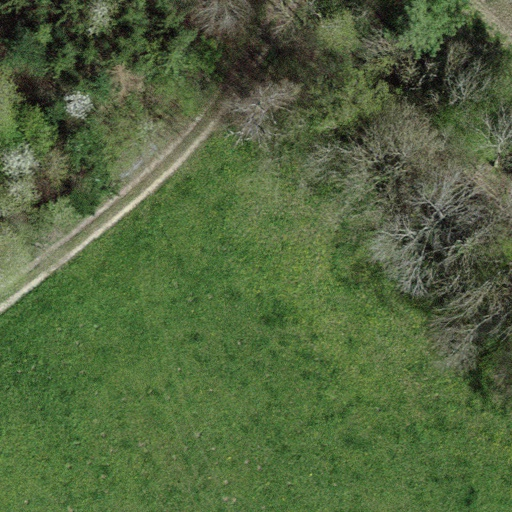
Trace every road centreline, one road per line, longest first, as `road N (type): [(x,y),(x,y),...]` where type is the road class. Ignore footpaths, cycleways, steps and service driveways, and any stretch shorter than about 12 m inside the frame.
road 1 (track): [(0,305),(188,158),(299,0)]
road 2 (track): [(392,0),(511,101)]
